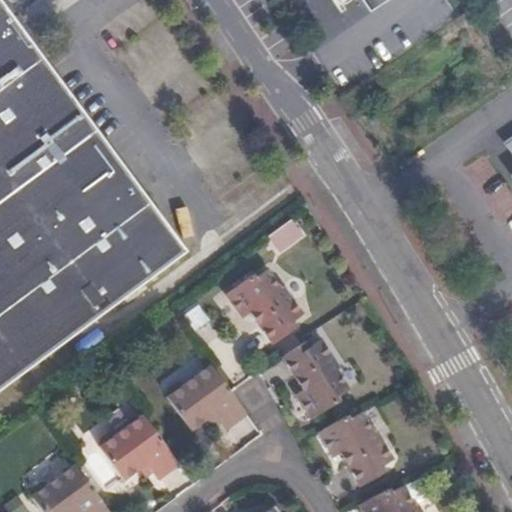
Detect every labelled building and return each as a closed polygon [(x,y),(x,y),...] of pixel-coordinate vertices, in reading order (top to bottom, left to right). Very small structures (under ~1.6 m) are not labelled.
[(0,0),(0,397),(183,260),(0,5),(0,0)] [(180,213),(185,244),(197,242),(192,211),(180,213)] [(248,275),(222,294),(237,316),(246,310),(269,342),(292,327),(288,321),(299,313),(279,287),(275,289),(262,271),(251,279),(248,275)] [(306,348),(302,342),(279,357),(297,389),(289,394),(305,420),(334,403),(331,398),(343,391),(332,372),(335,370),(319,340),(306,348)] [(226,395),(206,369),(176,392),(174,390),(163,392),(160,404),(184,435),(199,424),(208,417),(215,426),(221,435),(243,418),(226,395)] [(366,433),(354,413),(343,419),(342,416),(312,433),(326,457),(335,452),(355,485),(378,471),(375,466),(387,458),(371,429),(366,433)] [(208,417),(199,424),(205,433),(215,426),(208,417)] [(119,487),(133,476),(142,470),(148,478),(155,487),(175,472),(138,422),(106,446),(104,443),(102,442),(96,447),(95,450),(97,453),(94,455),(119,487)] [(142,470),(133,476),(140,484),(148,478),(142,470)] [(29,511),(100,511),(70,473),(42,495),(39,492),(34,493),(28,498),(27,502),(28,505),(26,507),(29,511)] [(382,487),(352,504),(355,511),(416,511),(411,500),(405,504),(395,485),(384,491),(382,487)] [(2,507),(5,511),(27,511),(16,497),(2,507)]
